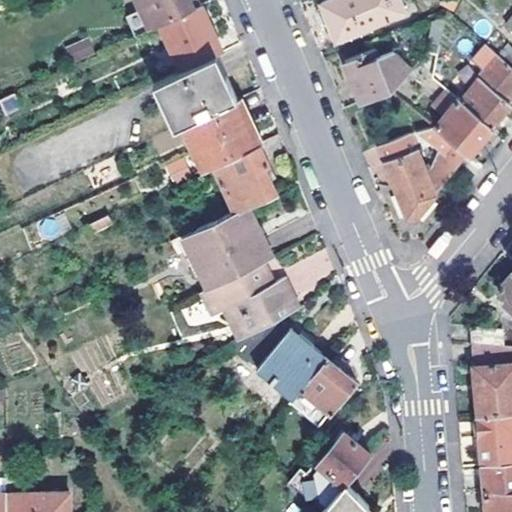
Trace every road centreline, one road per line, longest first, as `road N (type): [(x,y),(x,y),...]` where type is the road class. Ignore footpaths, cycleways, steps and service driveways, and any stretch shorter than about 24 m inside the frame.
road 1 (residential): [(397,316),(260,0)]
road 2 (residential): [(430,511),(418,369),(397,316)]
road 3 (residential): [(397,316),(511,185)]
